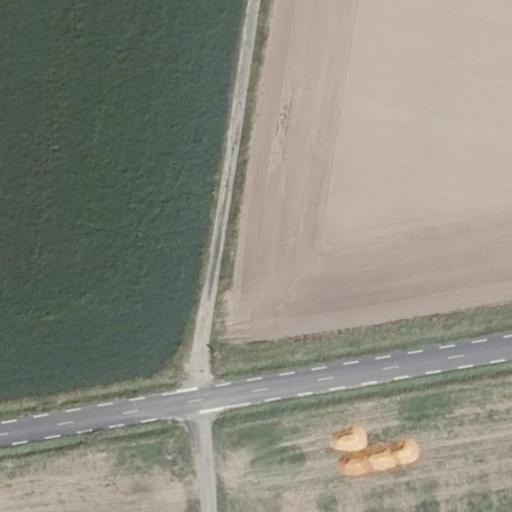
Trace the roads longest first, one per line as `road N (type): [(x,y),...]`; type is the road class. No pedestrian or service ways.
road 1 (unclassified): [(255,0),(192,402)]
road 2 (secondary): [(192,402),(511,347)]
road 3 (secondary): [(0,436),(192,402)]
